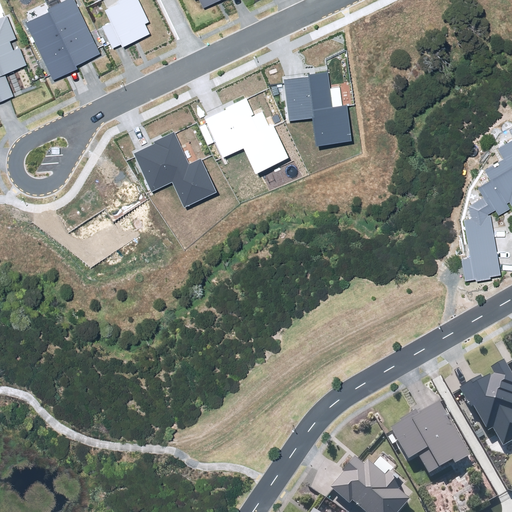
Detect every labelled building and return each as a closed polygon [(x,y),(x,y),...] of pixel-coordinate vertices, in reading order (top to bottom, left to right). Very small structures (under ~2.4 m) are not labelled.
[(25,24),(53,81),(77,69),(76,66),(100,54),(73,0),(65,0),(47,9),(49,12),(25,24)] [(101,27),(112,49),(121,45),(122,48),(149,35),(144,24),(149,22),(138,0),(120,0),(117,2),(119,4),(105,11),(111,22),(101,27)] [(199,0),(204,8),(221,0),(199,0)] [(0,16),(0,101),(13,96),(4,75),(27,66),(19,48),(13,50),(10,42),(16,39),(6,14),(0,16)] [(313,118),(316,146),(351,142),(346,105),(343,106),(340,87),(330,89),(328,72),(308,74),(309,77),(284,80),(289,121),(313,118)] [(216,142),(223,158),(243,148),(256,174),(289,158),(273,125),(270,127),(262,112),(252,117),(251,115),(254,114),(246,98),(225,108),(226,110),(205,120),(206,123),(199,126),(208,145),(216,142)] [(134,154),(152,191),(172,182),(184,208),(216,193),(200,159),(189,164),(173,132),(153,141),(154,144),(134,154)] [(488,216),(487,215),(495,210),(498,214),(509,208),(507,203),(509,202),(511,206),(511,140),(498,149),(504,160),(484,170),(491,181),(479,188),(484,198),(469,206),(471,218),(464,220),(470,259),(462,260),(465,281),(476,280),(476,282),(491,279),(491,277),(501,275),(491,215),(488,216)] [(469,382),(459,388),(470,407),(472,406),(487,431),(492,428),(502,446),(511,440),(511,374),(503,359),(490,367),(494,374),(490,376),(489,375),(482,379),(480,376),(469,382)] [(469,455),(438,401),(426,408),(420,411),(419,409),(415,411),(415,410),(410,413),(399,419),(400,421),(390,427),(408,458),(417,453),(428,473),(452,460),(454,463),(469,455)] [(351,500),(364,511),(397,511),(409,499),(398,489),(403,484),(388,471),(384,475),(368,460),(364,464),(354,456),(341,471),(343,472),(330,487),(349,503),(351,500)]
